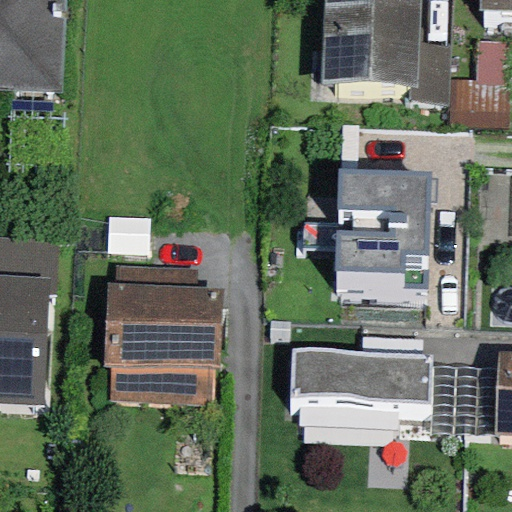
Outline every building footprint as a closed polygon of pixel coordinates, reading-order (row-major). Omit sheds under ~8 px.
[(64,0),(0,0),(0,92),(60,95),(64,0)] [(418,0),(323,0),(320,84),(408,88),(415,88),(417,47),(418,0)] [(511,0),(479,0),(479,12),(511,12),(511,0)] [(476,45),(475,83),(502,83),(502,45),(476,45)] [(450,48),(417,47),(415,88),(408,88),(408,103),(448,105),(448,82),(450,48)] [(475,83),(448,82),(448,105),(448,128),(506,129),(506,83),(502,83),(475,83)] [(428,172),(336,171),(334,273),(403,275),(404,254),(427,254),(428,172)] [(0,239),(0,277),(49,278),(49,294),(56,294),(57,241),(0,239)] [(115,268),(115,286),(196,288),(196,269),(115,268)] [(0,277),(0,404),(45,406),(49,294),(49,278),(0,277)] [(115,286),(106,285),(104,365),(110,366),(109,403),(213,406),(214,368),(220,368),(222,288),(196,288),(115,286)] [(431,357),(289,350),(286,400),(429,407),(431,357)] [(511,354),(496,354),(496,357),(493,435),(511,436),(511,354)]
